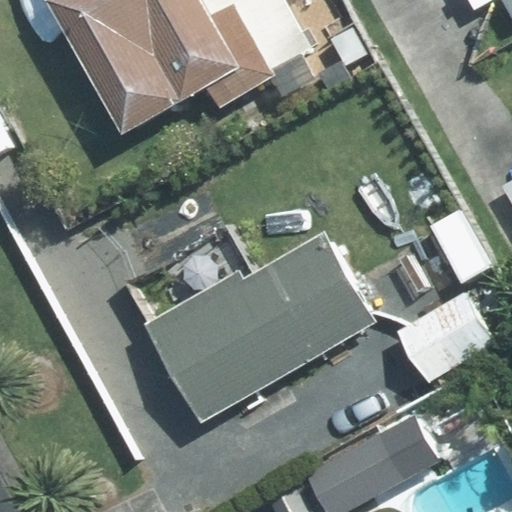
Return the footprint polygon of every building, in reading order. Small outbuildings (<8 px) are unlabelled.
[(62,0),(138,135),(220,90),(230,108),(284,77),(278,69),(312,48),(284,0),(62,0)] [(475,0),(482,10),(499,0),(475,0)] [(359,31),(340,42),(353,65),(372,54),(359,31)] [(353,109),(330,123),(341,143),(364,129),(353,109)] [(157,328),(211,422),(381,323),(330,237),(249,284),(245,277),(157,328)] [(195,511),(219,511),(303,457),(280,422),(245,444),(235,428),(169,471),(195,511)] [(387,430),(313,472),(334,511),(355,511),(413,479),(387,430)]
